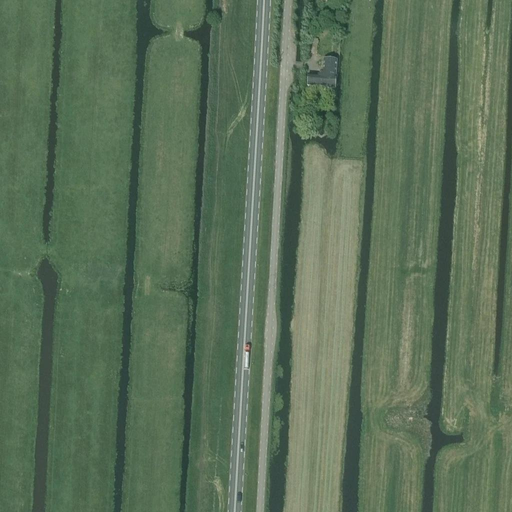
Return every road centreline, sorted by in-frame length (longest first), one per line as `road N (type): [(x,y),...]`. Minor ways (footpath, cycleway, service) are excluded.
road 1 (unclassified): [(259,511),(289,0)]
road 2 (primary): [(234,511),(262,0)]
